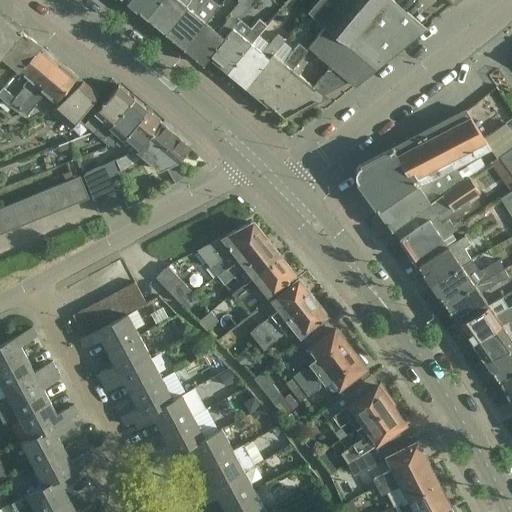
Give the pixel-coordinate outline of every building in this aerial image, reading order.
[(129,0),(128,2),(147,18),(162,0),(129,0)] [(192,0),(162,0),(147,18),(165,33),(192,0)] [(192,0),(165,33),(184,48),(206,22),(214,13),(201,2),(203,0),(192,0)] [(257,0),(238,0),(238,1),(239,2),(229,13),(231,15),(217,32),(206,22),(184,48),(203,65),(211,55),(241,20),(257,0)] [(339,0),(318,0),(308,13),(320,23),(339,0)] [(389,0),(339,0),(320,23),(325,28),(349,47),(389,0)] [(409,14),(393,0),(389,0),(349,47),(375,69),(427,28),(409,14)] [(259,19),(251,28),(241,20),(211,55),(229,69),(258,35),(278,11),(268,3),(256,17),(259,19)] [(0,56),(23,31),(0,11),(0,56)] [(349,47),(325,28),(308,47),(330,66),(348,81),(354,86),(375,69),(349,47)] [(40,45),(23,31),(0,56),(0,74),(10,63),(19,70),(40,45)] [(269,45),(258,35),(229,69),(248,85),(273,53),(284,42),(284,40),(278,35),(269,45)] [(294,50),(284,42),(248,85),(266,100),(306,50),(299,44),(294,50)] [(58,60),(40,45),(19,70),(29,79),(24,85),(25,86),(16,98),(4,88),(0,93),(0,95),(17,110),(19,107),(58,60)] [(307,51),(306,50),(266,100),(284,115),(348,81),(330,66),(313,86),(292,69),(307,51)] [(77,76),(58,60),(19,107),(28,114),(45,94),(55,102),(77,76)] [(83,81),(52,110),(72,127),(99,95),(83,81)] [(103,100),(101,102),(103,103),(85,124),(98,136),(133,99),(134,98),(118,85),(104,102),(103,100)] [(134,98),(133,99),(98,136),(109,146),(111,144),(113,147),(116,143),(118,145),(148,110),(134,98)] [(162,123),(148,110),(118,145),(130,155),(138,152),(141,149),(162,123)] [(489,147),(484,138),(466,110),(360,165),(359,166),(358,167),(357,168),(356,170),(356,172),(356,174),(356,175),(356,177),(357,179),(357,181),(377,208),(414,181),(429,203),(468,176),(485,166),(480,158),(468,165),(469,166),(459,172),(454,166),(489,147)] [(190,147),(162,123),(141,149),(138,152),(130,155),(93,171),(84,174),(99,211),(127,200),(119,184),(126,179),(121,170),(136,161),(142,155),(159,169),(178,161),(190,147)] [(511,173),(511,146),(499,156),(511,173)] [(80,176),(66,181),(75,204),(89,198),(82,179),(80,176)] [(479,192),(468,176),(429,203),(427,204),(408,218),(393,229),(400,238),(399,239),(408,251),(407,251),(412,259),(413,258),(418,265),(448,246),(443,238),(463,224),(460,220),(457,222),(453,216),(436,227),(434,223),(479,192)] [(75,204),(66,181),(52,187),(61,209),(75,204)] [(414,181),(377,208),(387,221),(386,222),(392,229),(393,229),(408,218),(427,204),(429,203),(414,181)] [(61,209),(52,187),(38,193),(47,215),(61,209)] [(511,191),(498,201),(511,221),(511,191)] [(47,215),(38,193),(23,199),(33,221),(47,215)] [(33,221),(23,199),(9,204),(18,227),(33,221)] [(18,227),(9,204),(0,208),(0,222),(4,232),(18,227)] [(250,222),(238,228),(229,233),(198,249),(211,266),(219,260),(226,269),(267,237),(256,223),(250,222)] [(431,284),(472,260),(463,247),(469,243),(465,236),(448,246),(418,265),(431,284)] [(280,255),(267,237),(226,269),(218,275),(224,283),(244,266),(253,277),(280,255)] [(295,274),(280,255),(253,277),(232,294),(239,302),(259,285),(268,296),(295,274)] [(503,269),(498,260),(479,272),(472,260),(431,284),(445,303),(503,269)] [(168,265),(156,277),(181,303),(193,292),(168,265)] [(508,276),(503,269),(445,303),(458,322),(488,305),(480,293),(508,276)] [(298,277),(282,289),(272,297),(270,299),(278,310),(250,332),(257,341),(313,296),(298,277)] [(146,303),(135,282),(124,287),(136,309),(146,303)] [(136,309),(124,287),(114,293),(125,314),(127,313),(136,309)] [(125,314),(114,293),(104,298),(115,319),(125,314)] [(328,315),(313,296),(257,341),(264,349),(292,326),(300,337),(328,315)] [(115,319),(104,298),(93,304),(105,325),(115,319)] [(105,325),(93,304),(83,309),(94,331),(105,325)] [(511,306),(496,316),(488,305),(458,322),(471,341),(501,324),(511,318),(511,306)] [(94,331),(83,309),(73,315),(84,336),(94,331)] [(94,331),(84,336),(79,339),(83,347),(100,338),(108,351),(139,335),(127,313),(125,314),(115,319),(105,325),(94,331)] [(511,318),(501,324),(471,341),(485,360),(511,345),(511,318)] [(329,319),(313,331),(302,339),(316,357),(310,362),(312,365),(308,368),(304,367),(286,381),(293,391),(350,347),(344,339),(345,338),(338,328),(337,329),(335,327),(331,330),(325,322),(329,319)] [(37,335),(32,327),(0,343),(0,371),(27,358),(20,344),(37,335)] [(151,356),(139,335),(108,351),(115,365),(98,374),(102,382),(151,356)] [(511,345),(485,360),(498,379),(511,372),(511,345)] [(357,356),(350,347),(293,391),(301,401),(319,388),(318,383),(323,380),(325,382),(331,377),(344,394),(367,377),(361,370),(365,367),(364,365),(365,364),(358,355),(357,356)] [(162,377),(151,356),(102,382),(106,389),(123,380),(130,394),(162,377)] [(34,371),(27,358),(0,371),(0,382),(7,395),(55,370),(51,362),(34,371)] [(59,377),(55,370),(7,395),(18,417),(50,400),(42,386),(59,377)] [(263,372),(254,378),(275,405),(284,398),(272,383),(274,382),(269,375),(266,376),(263,372)] [(511,372),(498,379),(510,402),(511,400),(511,372)] [(371,374),(367,377),(344,394),(321,411),(327,420),(334,415),(340,424),(350,417),(357,428),(392,403),(371,374)] [(173,398),(162,377),(130,394),(138,407),(120,417),(125,425),(133,420),(174,399),(173,398)] [(182,394),(173,398),(174,399),(133,420),(137,428),(154,419),(161,432),(193,415),(182,394)] [(57,414),(50,400),(18,417),(29,438),(30,439),(70,417),(78,413),(74,405),(57,414)] [(412,432),(392,403),(357,428),(364,436),(354,443),(355,443),(343,452),(351,463),(373,452),(370,449),(367,445),(377,439),(384,433),(391,443),(412,432)] [(204,436),(193,415),(161,432),(169,446),(152,455),(156,463),(173,454),(205,437),(204,436)] [(74,425),(70,417),(30,439),(29,438),(21,442),(32,464),(64,447),(57,434),(74,425)] [(222,427),(204,436),(205,437),(173,454),(177,462),(194,453),(201,466),(233,449),(222,427)] [(418,440),(400,449),(385,456),(391,469),(373,478),(377,486),(428,461),(418,440)] [(255,466),(243,444),(233,449),(201,466),(209,480),(192,489),(196,496),(244,470),(244,471),(255,466)] [(71,461),(64,447),(32,464),(44,485),(44,486),(76,469),(93,460),(88,452),(71,461)] [(378,458),(373,452),(351,463),(359,473),(378,458)] [(440,483),(428,461),(377,486),(381,495),(387,492),(394,506),(401,503),(402,505),(408,502),(407,499),(440,483)] [(80,477),(76,469),(44,486),(44,485),(26,494),(35,511),(45,511),(70,499),(63,486),(80,477)] [(244,470),(196,496),(200,504),(217,495),(224,509),(256,492),(244,471),(244,470)] [(436,511),(451,505),(440,483),(407,499),(408,502),(412,511),(436,511)] [(266,511),(256,492),(224,509),(225,511),(266,511)] [(78,511),(76,511),(70,499),(45,511),(96,511),(98,511),(94,504),(78,511)] [(357,511),(352,500),(345,503),(341,505),(344,511),(357,511)]
